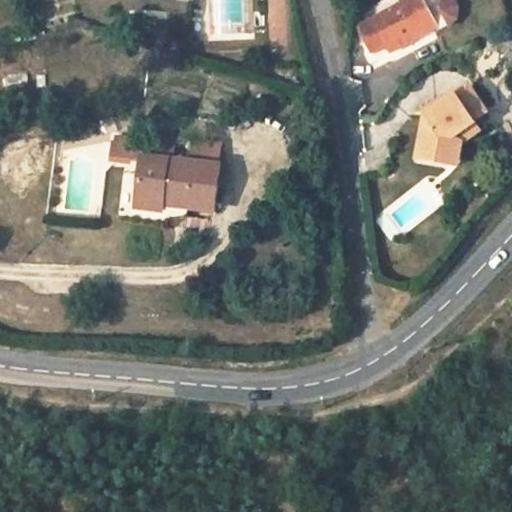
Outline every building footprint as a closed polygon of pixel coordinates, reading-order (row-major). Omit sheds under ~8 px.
[(271,0),(272,47),(284,47),(283,0),(271,0)] [(422,0),(408,0),(359,26),(374,53),(388,46),(391,51),(437,26),(439,30),(449,24),(457,17),(457,7),(453,0),(424,0),(423,1),(422,0)] [(418,99),(419,143),(451,143),(450,116),(468,99),(466,96),(478,85),(455,62),(418,99)] [(450,116),(451,143),(460,143),(460,120),(475,105),(468,99),(450,116)] [(219,168),(221,145),(193,142),(191,164),(184,163),(185,151),(145,146),(138,207),(164,210),(165,207),(214,212),(220,169),(219,168)] [(114,158),(129,160),(131,145),(116,143),(114,158)]
